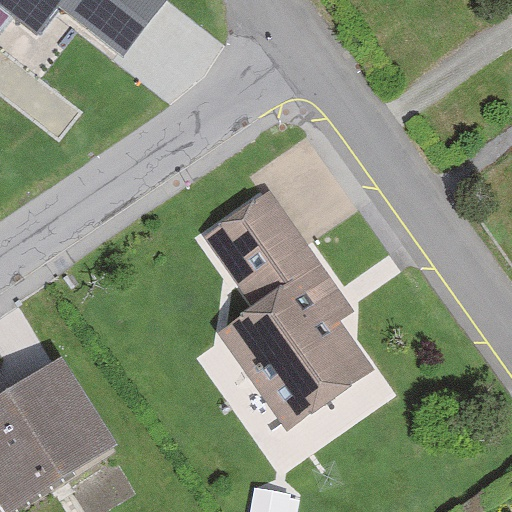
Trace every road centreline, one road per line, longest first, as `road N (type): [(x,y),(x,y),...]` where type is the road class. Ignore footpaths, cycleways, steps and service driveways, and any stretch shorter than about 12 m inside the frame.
road 1 (residential): [(0,262),(302,44)]
road 2 (residential): [(511,339),(302,44)]
